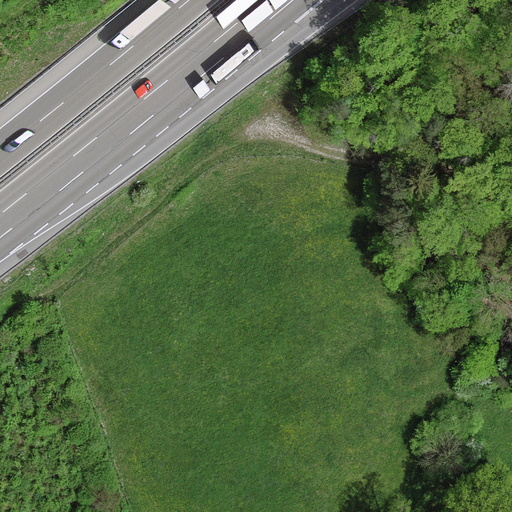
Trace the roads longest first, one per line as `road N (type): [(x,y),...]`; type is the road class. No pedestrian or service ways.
road 1 (motorway): [(0,226),(277,1)]
road 2 (track): [(265,142),(196,162),(60,285),(0,324)]
road 3 (track): [(265,142),(396,152),(432,138),(489,77),(511,68)]
road 4 (motorway): [(188,0),(0,152)]
